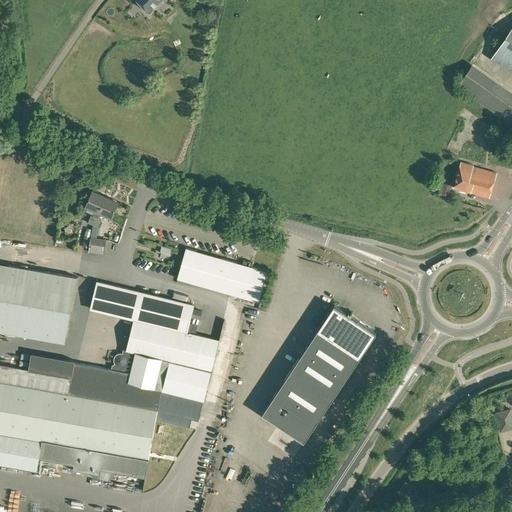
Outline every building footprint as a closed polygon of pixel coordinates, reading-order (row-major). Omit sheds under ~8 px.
[(136,0),(148,12),(152,8),(154,11),(149,16),(153,20),(155,18),(162,25),(160,28),(174,15),(163,3),(160,6),(157,3),(160,0),(136,0)] [(511,68),(511,27),(493,55),(511,68)] [(511,124),(511,95),(471,67),(457,87),(511,124)] [(489,198),(496,173),(473,166),(473,165),(461,162),(454,188),(489,198)] [(93,224),(106,195),(92,190),(85,206),(83,205),(80,211),(85,214),(88,207),(95,210),(93,216),(91,215),(87,222),(93,224)] [(119,201),(106,195),(93,224),(91,237),(90,237),(88,252),(104,254),(105,244),(106,239),(95,238),(97,226),(98,227),(101,219),(99,218),(101,213),(111,217),(112,215),(119,201)] [(242,264),(186,248),(177,278),(259,301),(268,271),(252,267),(253,263),(243,260),(242,264)] [(67,335),(78,277),(0,262),(0,464),(37,471),(39,458),(69,463),(68,468),(100,474),(101,469),(146,477),(147,471),(158,410),(199,420),(204,401),(219,339),(187,332),(191,317),(193,308),(194,305),(97,281),(90,308),(134,319),(127,349),(123,348),(122,353),(122,352),(120,352),(119,353),(117,354),(116,354),(115,356),(114,357),(114,358),(114,359),(114,361),(115,363),(112,364),(111,369),(74,362),(72,374),(67,373),(68,368),(52,365),(51,372),(0,363),(0,330),(57,340),(67,335)] [(351,315),(334,304),(262,413),(305,441),(366,349),(365,349),(376,332),(351,315)] [(193,308),(191,317),(200,319),(202,310),(193,308)] [(511,411),(511,408),(495,412),(500,432),(511,428),(511,411)] [(416,489),(405,482),(405,481),(399,491),(410,498),(416,489)]
